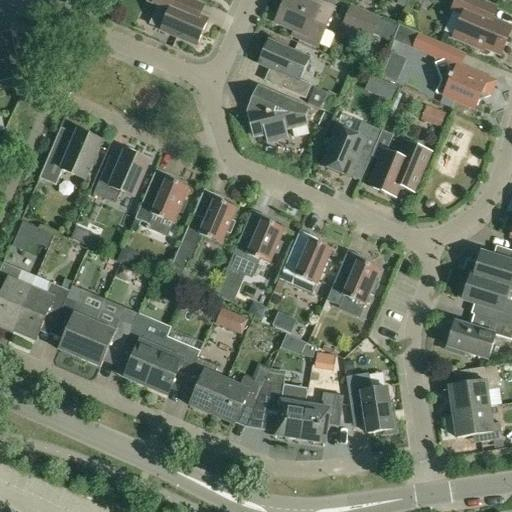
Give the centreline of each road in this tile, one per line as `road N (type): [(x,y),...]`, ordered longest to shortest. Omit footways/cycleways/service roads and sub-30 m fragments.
road 1 (residential): [(431,494),(412,353),(430,275),(428,240)]
road 2 (residential): [(428,240),(410,240),(236,166),(221,133)]
road 3 (residential): [(381,458),(285,468),(164,421)]
road 4 (residential): [(213,82),(18,0)]
road 5 (residential): [(164,421),(0,350)]
road 6 (residential): [(221,133),(176,146),(70,101)]
road 7 (residential): [(0,394),(146,461)]
road 8 (residential): [(511,136),(494,190),(473,215),(428,240)]
road 9 (residential): [(146,461),(272,511)]
